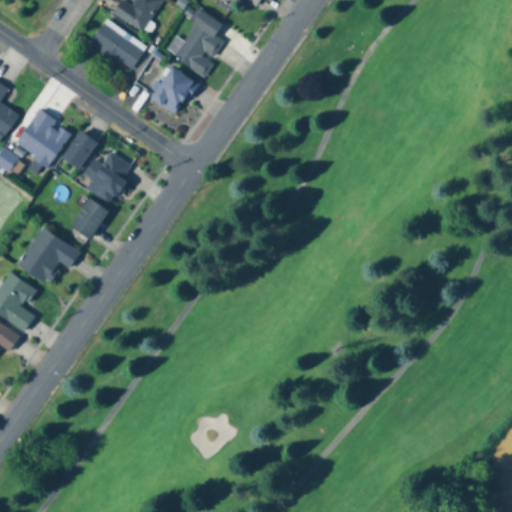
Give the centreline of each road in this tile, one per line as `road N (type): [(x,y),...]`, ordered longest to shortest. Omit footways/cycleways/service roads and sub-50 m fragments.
road 1 (tertiary): [(0,431),(308,0)]
road 2 (tertiary): [(192,161),(0,27)]
